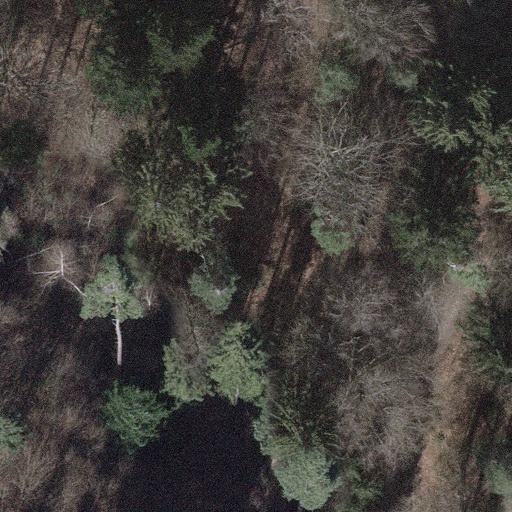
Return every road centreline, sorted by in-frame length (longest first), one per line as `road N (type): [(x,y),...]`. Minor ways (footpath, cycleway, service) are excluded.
road 1 (track): [(511,222),(441,119),(310,0)]
road 2 (track): [(511,275),(476,283),(411,397),(395,511)]
